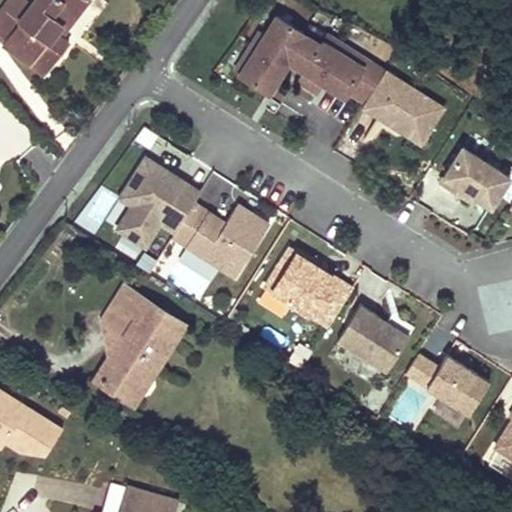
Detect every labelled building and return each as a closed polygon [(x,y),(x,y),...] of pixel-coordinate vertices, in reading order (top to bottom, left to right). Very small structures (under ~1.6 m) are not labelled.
[(9,0),(0,11),(0,38),(32,63),(41,52),(55,62),(68,44),(60,37),(86,0),(34,0),(32,3),(25,12),(9,0)] [(28,0),(8,0),(9,0),(25,12),(32,3),(28,0)] [(383,70),(324,34),(318,43),(275,15),(263,33),(259,31),(233,71),(268,93),(287,61),(302,70),(296,80),(316,93),(322,83),(326,78),(347,91),(364,101),(383,70)] [(41,52),(32,63),(46,73),(55,62),(41,52)] [(429,129),(443,107),(384,69),(383,70),(364,101),(361,106),(411,138),(420,123),(429,129)] [(347,91),(326,78),(323,83),(343,96),(347,91)] [(420,144),(429,129),(420,123),(411,138),(420,144)] [(490,206),(509,175),(461,146),(442,176),(473,195),(490,206)] [(193,203),(200,193),(145,158),(125,190),(137,197),(132,206),(117,229),(145,247),(160,224),(174,233),(193,203)] [(473,195),(442,176),(438,182),(469,202),(473,195)] [(137,197),(125,190),(120,198),(132,206),(137,197)] [(235,278),(269,224),(237,204),(225,223),(222,228),(205,218),(209,212),(193,203),(174,233),(171,238),(235,278)] [(225,223),(209,212),(205,218),(222,228),(225,223)] [(352,288),(317,266),(308,267),(306,259),(289,249),(265,286),(328,326),(352,288)] [(317,266),(315,257),(306,259),(308,267),(317,266)] [(104,322),(109,350),(116,348),(134,320),(127,315),(140,296),(126,286),(104,322)] [(116,348),(109,350),(110,358),(100,375),(101,383),(125,399),(134,397),(182,322),(140,296),(127,315),(134,320),(116,348)] [(385,371),(408,335),(360,305),(337,341),(385,371)] [(312,352),(301,344),(289,362),(301,369),(312,352)] [(469,414),(490,381),(447,354),(440,366),(419,352),(406,373),(469,414)] [(0,386),(0,445),(2,447),(6,440),(20,449),(42,453),(60,423),(0,386)] [(431,413),(452,421),(457,407),(436,399),(431,413)] [(511,457),(511,420),(495,447),(511,457)] [(173,511),(177,501),(126,487),(118,511),(173,511)] [(509,511),(511,507),(511,506),(497,497),(487,511),(509,511)]
